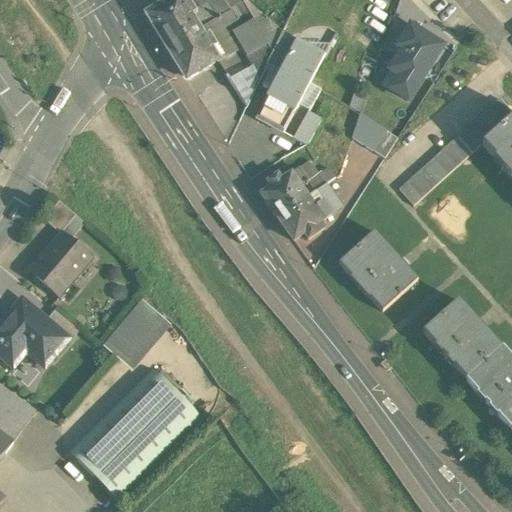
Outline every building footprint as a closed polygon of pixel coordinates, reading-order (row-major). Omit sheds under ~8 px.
[(186,0),(172,0),(145,17),(165,49),(198,30),(190,17),(195,14),(186,0)] [(229,12),(221,0),(209,0),(207,2),(209,5),(218,19),(229,12)] [(244,3),(229,12),(235,20),(249,11),(244,3)] [(195,14),(190,17),(198,30),(199,31),(217,20),(218,19),(209,5),(195,14)] [(218,19),(217,20),(229,38),(232,36),(232,35),(241,30),(235,20),(229,12),(218,19)] [(217,20),(199,31),(203,38),(208,35),(220,53),(237,43),(232,36),(229,38),(217,20)] [(267,21),(256,27),(263,39),(278,30),(267,21)] [(393,50),(406,29),(393,21),(383,51),(395,60),(399,54),(393,50)] [(241,30),(232,35),(232,36),(237,43),(246,59),(267,46),(263,39),(256,27),(253,22),(241,30)] [(387,94),(408,107),(444,49),(408,26),(406,29),(393,50),(399,54),(395,60),(387,74),(396,79),(387,94)] [(198,30),(165,49),(185,82),(223,59),(220,53),(208,35),(203,38),(199,31),(198,30)] [(267,46),(246,59),(251,68),(259,81),(267,66),(282,34),(278,30),(263,39),(267,46)] [(296,42),(282,34),(267,66),(280,73),(296,42)] [(296,42),(280,73),(268,95),(295,110),(296,110),(308,86),(324,57),(296,42)] [(251,68),(227,81),(245,109),(259,81),(251,68)] [(268,95),(255,120),(282,135),(295,110),(268,95)] [(511,117),(498,102),(397,193),(411,209),(511,117)] [(511,119),(480,148),(511,183),(511,119)] [(397,141),(385,133),(372,153),(384,161),(397,141)] [(302,153),(281,165),(289,177),(297,171),(309,163),(302,153)] [(309,163),(297,171),(306,185),(313,194),(314,194),(325,187),(318,177),(319,177),(309,163)] [(297,171),(290,177),(299,190),(306,185),(297,171)] [(319,177),(318,177),(325,187),(326,186),(335,180),(328,171),(319,177)] [(277,177),(267,184),(271,190),(261,197),(277,220),(306,199),(299,190),(290,177),(289,177),(281,183),(277,177)] [(326,186),(325,187),(314,194),(321,203),(331,217),(342,209),(326,186)] [(306,199),(277,220),(293,243),(304,236),(308,242),(324,231),(319,225),(323,222),(313,208),(307,199),(306,199)] [(75,218),(58,203),(43,222),(59,236),(60,236),(75,218)] [(331,217),(321,203),(313,208),(323,222),(331,217)] [(75,218),(60,236),(69,243),(84,226),(75,218)] [(374,235),(338,267),(381,315),(417,283),(374,235)] [(59,236),(28,274),(59,300),(91,262),(69,243),(60,236),(59,236)] [(46,323),(22,303),(0,328),(0,358),(12,369),(31,347),(50,362),(67,342),(68,341),(46,323)] [(501,351),(458,304),(422,336),(465,383),(501,351)] [(132,375),(171,329),(142,305),(103,351),(132,375)] [(79,333),(55,313),(46,323),(68,341),(67,342),(70,344),(79,333)] [(511,363),(501,351),(465,383),(511,435),(511,363)] [(152,371),(68,454),(116,503),(200,420),(152,371)] [(37,415),(0,387),(0,434),(14,446),(37,415)] [(0,464),(14,446),(0,434),(0,464)]
